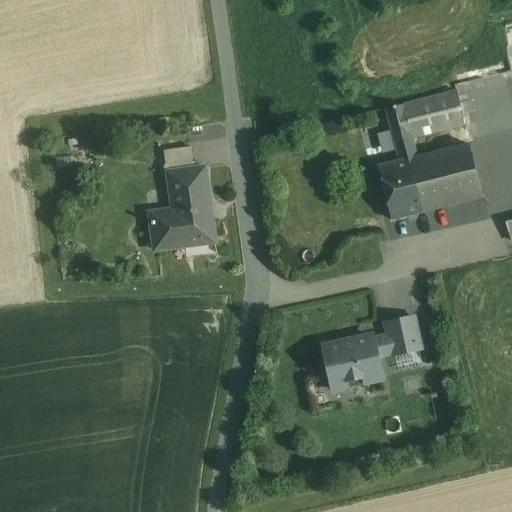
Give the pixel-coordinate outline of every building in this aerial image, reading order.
[(457,91),(403,105),(412,138),(465,125),(457,91)] [(403,105),(385,109),(399,162),(417,157),(412,138),(403,105)] [(417,157),(399,162),(378,167),(391,220),(415,214),(482,197),(469,145),(417,157)] [(191,147),(164,151),(167,174),(168,174),(168,173),(194,169),(191,147)] [(194,169),(168,173),(168,174),(175,225),(152,228),(155,251),(199,245),(198,241),(215,238),(206,167),(194,169)] [(482,197),(415,214),(421,237),(474,223),(473,220),(487,216),(482,197)] [(415,317),(385,324),(392,356),(422,349),(415,317)] [(372,337),(324,347),(327,360),(324,360),(324,366),(325,372),(328,378),(331,377),(343,375),(346,386),(347,387),(353,387),(359,386),(365,383),(381,379),(372,337)] [(343,375),(331,377),(333,389),(347,387),(346,386),(343,375)]
